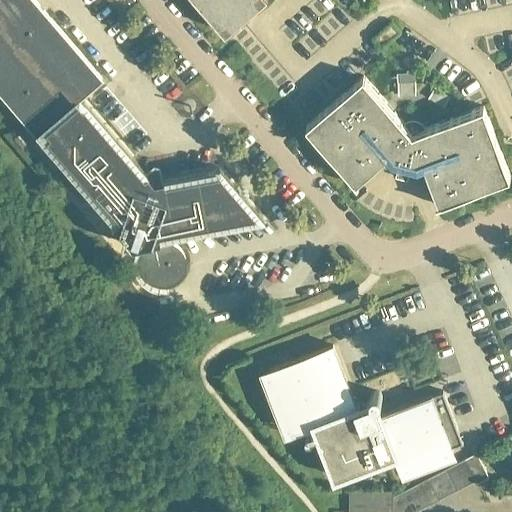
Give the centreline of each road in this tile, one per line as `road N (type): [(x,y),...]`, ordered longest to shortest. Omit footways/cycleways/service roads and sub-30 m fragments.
road 1 (unclassified): [(511,214),(386,258),(153,0)]
road 2 (unknown): [(69,0),(154,106),(181,125),(214,120),(240,99)]
